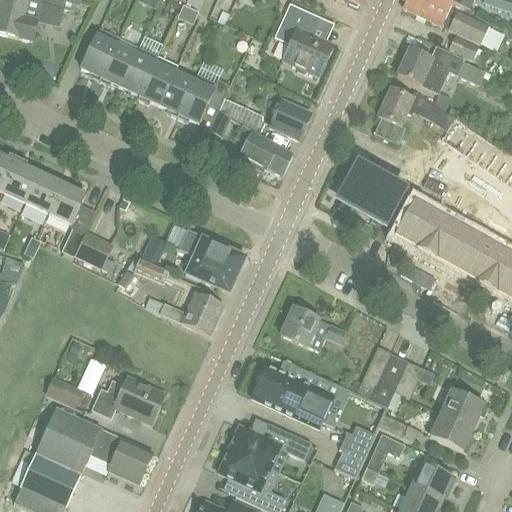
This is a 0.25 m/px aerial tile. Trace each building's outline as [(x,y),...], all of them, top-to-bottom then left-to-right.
[(41,6),(63,12),(75,14),(78,0),(39,0),(39,3),(26,0),(1,0),(0,5),(0,36),(32,44),(41,6)] [(200,10),(205,1),(202,0),(188,0),(187,4),(200,10)] [(450,11),(451,9),(431,0),(408,0),(403,10),(449,32),(480,47),(489,29),(479,25),(450,11)] [(431,0),(451,9),(453,3),(463,8),(466,0),(469,0),(473,1),(473,0),(431,0)] [(511,0),(485,0),(483,5),(511,15),(511,0)] [(291,4),(274,38),(290,46),(282,61),(296,68),(296,72),(303,76),(307,73),(318,79),(333,48),(315,39),(313,34),(321,19),(291,4)] [(99,84),(119,41),(99,31),(80,71),(94,78),(93,82),(99,84)] [(455,39),(448,53),(472,64),(479,50),(455,39)] [(120,90),(138,50),(119,41),(99,84),(105,87),(106,84),(120,90)] [(463,65),(464,62),(436,49),(430,61),(421,57),(420,60),(407,54),(397,77),(420,88),(420,89),(439,97),(449,75),(479,88),(482,81),(487,83),(490,77),(484,75),(463,65)] [(155,66),(158,59),(138,50),(120,90),(133,96),(132,100),(138,103),(155,66)] [(159,108),(174,75),(155,66),(138,103),(144,105),(145,102),(159,108)] [(177,121),(194,84),(174,75),(159,108),(172,114),(171,118),(177,121)] [(197,77),(194,84),(177,121),(183,124),(184,120),(198,127),(209,104),(219,109),(229,87),(218,82),(216,86),(197,77)] [(401,130),(407,117),(411,119),(412,116),(428,123),(445,134),(453,121),(414,95),(412,101),(390,91),(378,119),(381,120),(374,136),(398,147),(405,132),(401,130)] [(264,126),(262,125),(262,120),(224,102),(220,112),(258,137),(264,126)] [(281,104),(276,115),(270,129),(300,141),(310,116),(281,104)] [(292,156),(263,140),(258,137),(220,112),(219,113),(242,127),(234,140),(245,147),(238,158),(242,160),(240,163),(252,170),(254,167),(265,173),(266,172),(281,181),(292,156)] [(208,136),(220,142),(229,123),(218,115),(208,136)] [(455,123),(442,142),(452,149),(465,130),(455,123)] [(465,130),(452,149),(462,155),(475,136),(465,130)] [(475,136),(462,155),(471,162),(485,143),(475,136)] [(485,143),(471,162),(481,169),(494,150),(485,143)] [(494,150),(481,169),(491,176),(504,157),(494,150)] [(0,193),(2,195),(16,165),(0,157),(0,193)] [(511,162),(504,157),(491,176),(501,183),(511,166),(511,162)] [(347,186),(338,202),(342,204),(340,208),(370,225),(373,220),(373,221),(384,227),(393,211),(403,217),(417,193),(405,186),(402,192),(380,179),(386,169),(368,159),(362,170),(358,167),(351,179),(347,186)] [(25,206),(39,176),(16,165),(2,195),(25,206)] [(511,166),(501,183),(511,190),(511,188),(511,166)] [(49,217),(62,187),(39,176),(25,206),(49,217)] [(444,176),(439,186),(449,191),(454,182),(444,176)] [(454,182),(449,191),(459,197),(465,187),(454,182)] [(85,198),(62,187),(49,217),(72,228),(85,198)] [(485,199),(478,208),(488,215),(494,205),(485,199)] [(415,205),(396,239),(416,250),(435,216),(415,205)] [(494,205),(488,215),(498,221),(504,212),(494,205)] [(435,216),(416,250),(436,261),(455,227),(435,216)] [(455,227),(436,261),(456,272),(475,238),(455,227)] [(75,260),(86,237),(72,231),(62,255),(75,260)] [(11,238),(0,232),(0,249),(6,251),(11,238)] [(88,236),(87,238),(86,237),(75,260),(76,261),(77,260),(103,273),(114,249),(88,236)] [(475,238),(456,272),(476,283),(495,249),(475,238)] [(168,246),(153,239),(141,261),(157,268),(168,246)] [(32,240),(24,257),(32,260),(39,244),(32,240)] [(202,240),(193,261),(197,263),(199,261),(238,278),(246,260),(202,240)] [(511,258),(495,249),(476,283),(496,294),(511,265),(511,258)] [(140,262),(139,263),(134,261),(127,273),(118,286),(131,296),(135,291),(129,287),(135,279),(132,277),(135,272),(161,284),(166,273),(140,262)] [(229,296),(238,278),(199,261),(197,263),(193,261),(185,277),(229,296)] [(511,265),(496,294),(511,303),(511,265)] [(210,339),(224,308),(196,296),(187,317),(165,307),(161,317),(210,339)] [(346,334),(331,327),(330,328),(319,323),(319,322),(293,310),(280,338),(307,350),(307,349),(319,355),(325,341),(340,348),(346,334)] [(356,396),(370,402),(391,357),(377,351),(356,396)] [(387,411),(395,395),(408,365),(391,357),(370,402),(369,403),(387,411)] [(410,402),(419,383),(424,372),(408,365),(395,395),(410,402)] [(291,366),(286,378),(266,369),(263,374),(259,374),(256,381),(259,384),(251,401),(319,432),(322,425),(333,400),(326,397),(332,385),(291,366)] [(435,377),(424,372),(419,383),(430,388),(435,377)] [(151,428),(165,398),(128,380),(124,388),(112,383),(107,395),(102,392),(92,414),(112,423),(117,412),(151,428)] [(68,388),(54,381),(47,396),(62,403),(68,388)] [(452,394),(442,417),(474,432),(480,418),(484,420),(489,410),(452,394)] [(153,456),(110,437),(56,411),(36,457),(21,491),(20,490),(14,505),(30,511),(65,511),(66,511),(82,478),(90,460),(101,465),(101,464),(111,468),(108,474),(139,487),(153,456)] [(419,433),(384,417),(379,430),(413,445),(419,433)] [(467,446),(474,432),(442,417),(431,440),(468,457),(472,448),(467,446)] [(239,428),(228,453),(271,472),(280,452),(304,463),(312,446),(269,427),(263,439),(239,428)] [(359,473),(375,439),(355,430),(352,439),(346,436),(338,453),(359,473)] [(399,460),(420,469),(425,457),(381,437),(376,450),(399,461),(399,460)] [(262,491),(271,472),(228,453),(218,476),(241,487),(236,499),(263,511),(281,511),(286,502),(262,491)] [(484,482),(498,491),(511,469),(511,458),(503,453),(484,482)] [(421,467),(415,480),(403,475),(399,485),(411,490),(441,504),(451,481),(421,467)] [(367,470),(361,482),(374,488),(379,475),(367,470)] [(436,511),(441,504),(411,490),(401,511),(436,511)]
